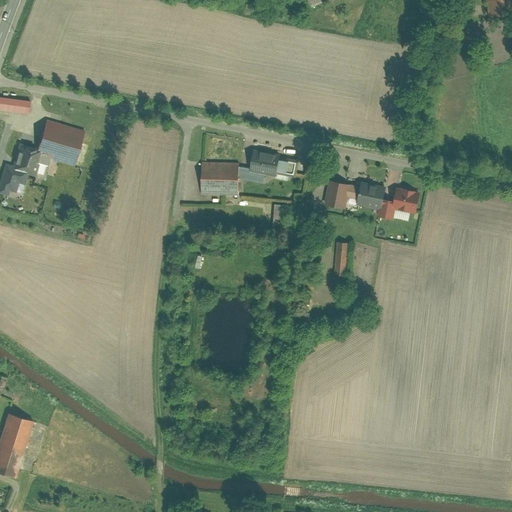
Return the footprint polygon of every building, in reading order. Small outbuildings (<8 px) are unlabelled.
[(511,0),(482,0),(483,14),(511,11),(511,0)] [(30,99),(0,96),(0,109),(28,112),(30,99)] [(85,130),(48,119),(40,148),(52,151),(50,157),(75,164),(85,130)] [(41,150),(19,144),(14,165),(13,168),(27,172),(35,174),(41,150)] [(279,153),(254,149),(251,170),(276,174),(276,171),(278,158),(279,153)] [(278,158),(276,171),(296,174),(298,161),(278,158)] [(239,162),(204,161),(203,194),(238,195),(239,162)] [(5,163),(0,180),(0,191),(16,196),(19,184),(24,185),(27,172),(13,168),(14,165),(5,163)] [(349,184),(329,180),(325,203),(345,207),(345,204),(349,184)] [(383,198),(386,187),(361,182),(360,186),(357,203),(382,207),(383,198)] [(349,184),(345,204),(356,206),(357,203),(360,186),(349,184)] [(393,218),(395,207),(417,212),(421,192),(396,187),(394,200),(383,198),(382,207),(380,215),(393,218)] [(272,203),(270,222),(286,223),(287,205),(272,203)] [(351,243),(338,242),(336,273),(348,274),(351,243)] [(0,376),(0,397),(10,383),(0,376)] [(36,423),(9,414),(0,441),(0,471),(18,478),(36,423)]
